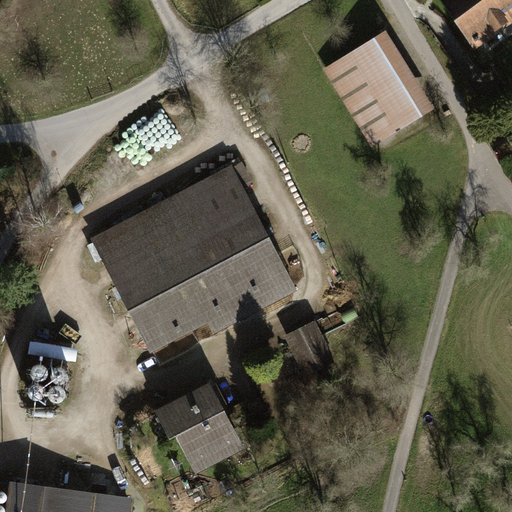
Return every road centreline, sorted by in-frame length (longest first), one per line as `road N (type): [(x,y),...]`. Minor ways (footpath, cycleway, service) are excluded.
road 1 (track): [(493,170),(470,205),(390,511)]
road 2 (unclassified): [(82,132),(291,0)]
road 3 (residential): [(511,199),(396,0)]
road 4 (unclassified): [(82,132),(0,258)]
